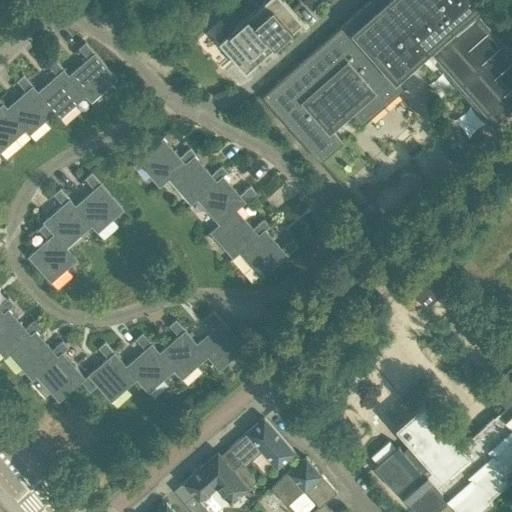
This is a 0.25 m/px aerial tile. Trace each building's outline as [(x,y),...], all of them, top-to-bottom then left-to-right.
[(246,71),(303,21),(284,0),(265,0),(236,26),(233,23),(216,38),(246,71)] [(388,0),(387,1),(385,0),(371,0),(263,96),(321,162),(327,157),(344,142),(332,129),(351,112),(363,125),(399,94),(397,92),(405,85),(398,77),(408,68),(410,71),(419,63),(417,60),(432,46),(434,49),(432,51),(440,59),(442,57),(447,64),(445,65),(453,74),(454,72),(471,91),(469,92),(477,101),(478,99),(484,105),(482,107),(490,115),(491,114),(495,118),(511,102),(511,48),(509,51),(477,13),(489,3),(486,0),(388,0)] [(313,10),(320,3),(316,0),(305,0),(305,1),(313,10)] [(92,100),(117,78),(85,41),(78,47),(87,57),(69,74),(68,74),(92,100)] [(92,100),(68,74),(69,74),(54,57),(48,64),(57,74),(38,90),(38,91),(56,111),(55,111),(61,117),(86,95),(91,101),(92,100)] [(30,134),(55,111),(56,111),(38,91),(38,90),(24,74),(17,80),(26,90),(7,107),(26,129),(30,134)] [(26,129),(7,107),(0,98),(0,151),(0,152),(26,129)] [(181,156),(164,137),(137,160),(160,186),(196,154),(191,147),(181,156)] [(212,174),(195,155),(197,154),(196,154),(160,186),(169,178),(192,204),(198,199),(197,198),(224,175),(224,176),(228,172),(222,165),(212,174)] [(98,231),(124,209),(125,208),(92,171),(85,178),(94,188),(76,204),(75,205),(93,224),(92,224),(98,231)] [(240,194),(224,176),(224,175),(197,198),(198,199),(219,223),(220,224),(256,191),(251,185),(240,194)] [(93,224),(75,205),(76,204),(61,187),(54,193),(63,204),(44,221),(45,223),(46,222),(67,247),(68,246),(92,224),(93,224)] [(254,228),(237,209),(257,192),(256,191),(220,224),(219,223),(210,231),(233,258),(240,252),(239,252),(265,229),(266,229),(270,225),(264,218),(254,228)] [(380,228),(388,221),(372,203),(364,210),(380,228)] [(67,247),(46,222),(45,223),(39,228),(48,238),(29,256),(52,282),(78,258),(68,246),(67,247)] [(282,248),(266,229),(265,229),(239,252),(240,252),(262,278),(299,246),(292,239),(282,248)] [(427,308),(465,275),(441,247),(430,256),(432,258),(405,282),(427,308)] [(0,305),(0,317),(10,309),(15,304),(9,297),(0,305)] [(26,328),(10,309),(0,317),(0,351),(5,357),(10,353),(37,331),(42,326),(36,319),(26,328)] [(220,369),(246,346),(214,309),(207,315),(216,326),(197,342),(208,356),(220,369)] [(183,379),(208,356),(197,342),(176,318),(169,324),(179,335),(160,351),(175,370),(183,379)] [(53,349),(37,331),(10,353),(32,379),(37,375),(64,352),(70,347),(63,340),(53,349)] [(149,392),(175,370),(160,351),(143,332),(136,338),(145,348),(126,365),(137,379),(149,392)] [(112,401),(137,379),(126,365),(105,341),(99,347),(108,357),(85,377),(81,380),(91,391),(97,385),(112,401)] [(59,400),(81,380),(85,377),(64,352),(37,375),(59,400)] [(511,470),(511,411),(505,418),(499,411),(487,421),(461,445),(442,424),(433,432),(417,414),(399,430),(414,448),(410,451),(406,455),(399,446),(399,445),(396,447),(377,463),(373,466),(396,492),(397,490),(415,511),(434,511),(448,500),(457,511),(480,511),(493,501),(490,498),(511,479),(511,474),(510,472),(511,470)] [(296,452),(265,416),(229,447),(242,461),(234,468),(250,486),(259,479),(246,464),(262,450),(277,468),(296,452)] [(250,486),(234,468),(219,451),(183,482),(194,494),(185,502),(194,511),(210,511),(211,511),(200,499),(216,485),(231,502),(250,486)] [(338,491),(307,456),(272,487),(288,505),(305,490),(319,506),(312,511),(331,511),(333,511),(325,502),(338,491)] [(176,511),(167,501),(153,511),(176,511)]
